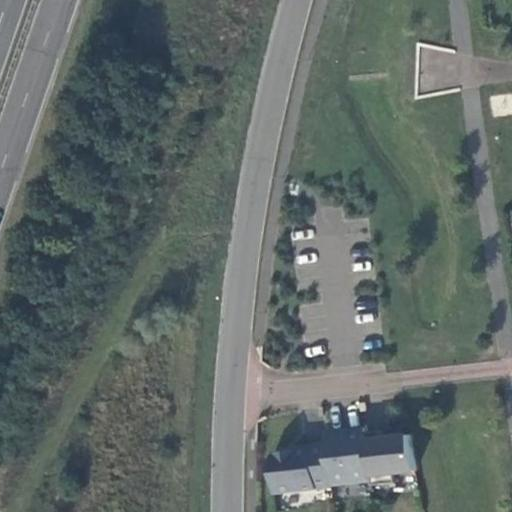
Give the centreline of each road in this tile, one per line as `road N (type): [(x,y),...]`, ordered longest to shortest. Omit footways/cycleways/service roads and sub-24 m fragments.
road 1 (residential): [(232,396),(245,235),(297,0)]
road 2 (residential): [(232,396),(511,367)]
road 3 (trunk): [(0,187),(65,0)]
